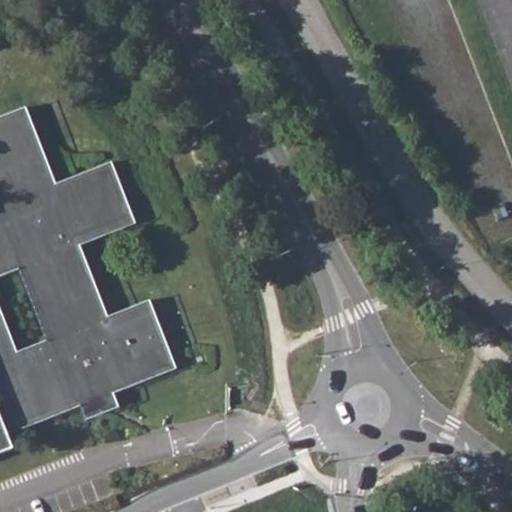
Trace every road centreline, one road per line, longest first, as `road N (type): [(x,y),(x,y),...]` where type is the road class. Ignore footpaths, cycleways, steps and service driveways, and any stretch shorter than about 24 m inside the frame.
road 1 (residential): [(354,369),(338,283),(180,0)]
road 2 (residential): [(143,511),(337,433)]
road 3 (residential): [(511,479),(405,414)]
